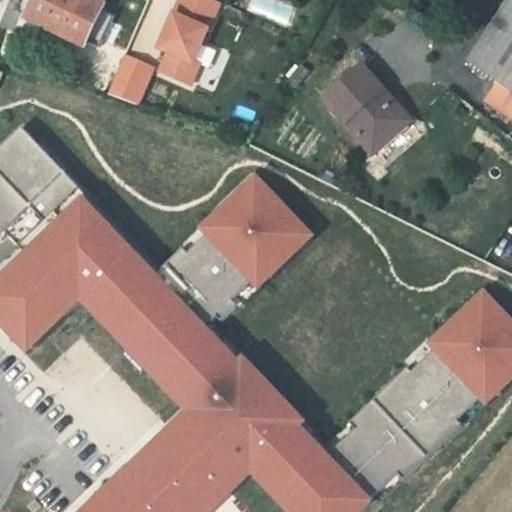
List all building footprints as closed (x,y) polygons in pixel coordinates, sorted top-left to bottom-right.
[(27,19),(86,47),(88,42),(95,45),(103,29),(96,25),(105,6),(92,0),(20,0),(16,11),(27,17),(27,19)] [(200,88),(226,0),(225,0),(182,0),(161,76),(200,88)] [(511,0),(469,62),(498,82),(484,103),(511,121),(511,0)] [(112,50),(124,55),(133,40),(138,42),(143,33),(126,24),(112,50)] [(309,73),(301,67),(290,80),(297,87),(309,73)] [(363,68),(325,100),(373,155),(410,123),(363,68)] [(241,135),(246,124),(229,119),(225,129),(241,135)] [(255,175),(199,226),(257,290),(313,240),(255,175)] [(79,190),(0,265),(0,329),(23,353),(78,300),(186,412),(81,511),(215,511),(249,480),(280,511),(364,511),(378,499),(79,190)] [(511,315),(486,287),(429,338),(487,402),(511,379),(511,315)]
